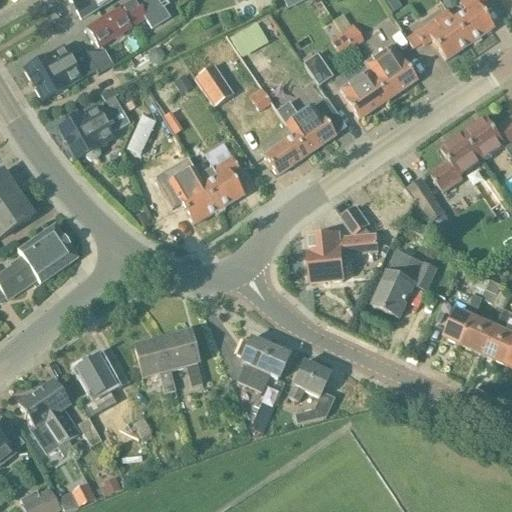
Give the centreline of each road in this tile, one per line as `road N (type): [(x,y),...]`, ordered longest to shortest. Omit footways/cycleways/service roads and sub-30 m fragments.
road 1 (residential): [(238,268),(299,209),(511,62)]
road 2 (secondary): [(511,427),(316,338),(274,310),(238,268)]
road 3 (secondary): [(126,248),(82,205),(0,95)]
road 4 (residential): [(0,366),(88,293),(126,248)]
road 5 (secondary): [(238,268),(177,275),(126,248)]
